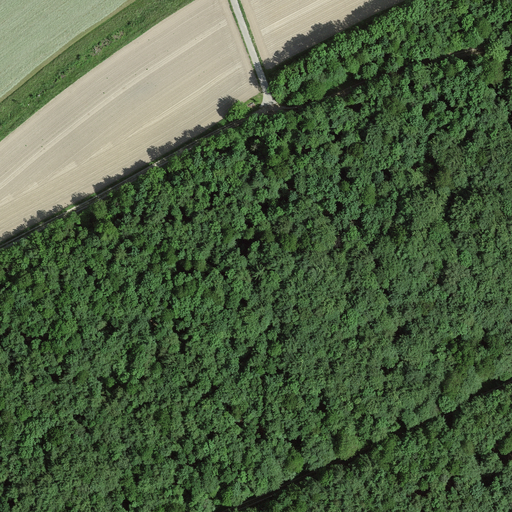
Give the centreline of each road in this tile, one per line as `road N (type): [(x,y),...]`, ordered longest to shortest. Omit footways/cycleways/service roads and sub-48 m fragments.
road 1 (track): [(0,250),(254,113),(300,109),(402,68),(511,44)]
road 2 (track): [(511,384),(228,511)]
